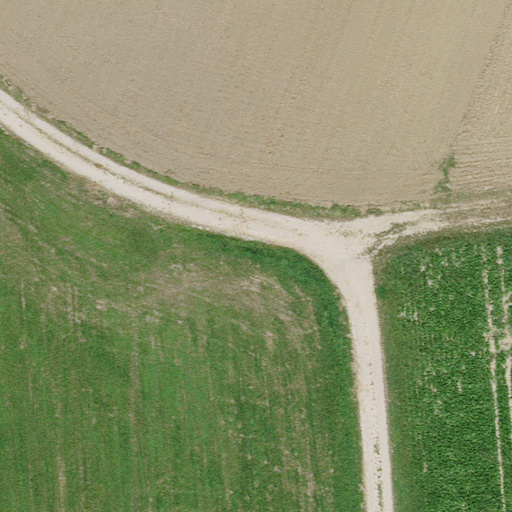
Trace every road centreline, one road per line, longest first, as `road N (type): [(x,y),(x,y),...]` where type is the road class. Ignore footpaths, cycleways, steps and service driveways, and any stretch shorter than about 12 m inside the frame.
road 1 (track): [(0,105),(54,148),(217,217),(353,254),(375,511)]
road 2 (track): [(353,254),(511,225)]
